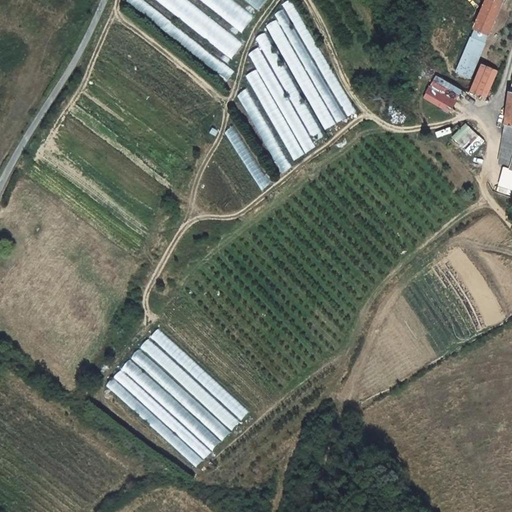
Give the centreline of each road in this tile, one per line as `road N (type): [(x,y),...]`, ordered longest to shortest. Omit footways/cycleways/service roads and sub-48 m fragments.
road 1 (track): [(278,511),(291,449),(342,374),(375,295),(489,193)]
road 2 (track): [(149,322),(146,298),(188,223),(240,213),(370,116)]
road 3 (track): [(306,0),(370,116),(400,129),(483,114)]
road 4 (track): [(276,0),(248,45),(188,223)]
road 5 (unclassified): [(0,188),(103,0)]
road 6 (track): [(118,0),(127,24),(229,105)]
